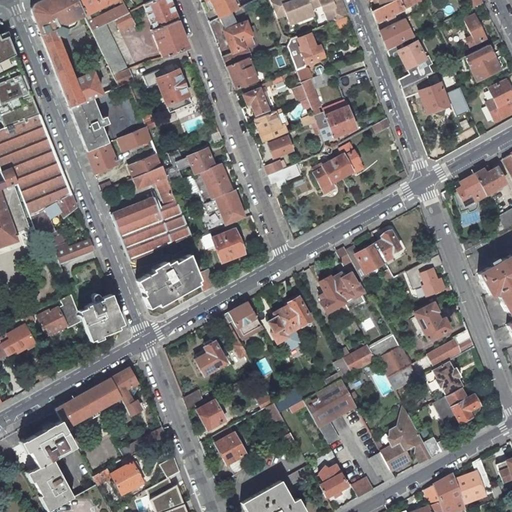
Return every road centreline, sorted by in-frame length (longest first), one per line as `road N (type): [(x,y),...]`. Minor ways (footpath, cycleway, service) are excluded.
road 1 (residential): [(10,0),(144,339)]
road 2 (residential): [(286,261),(184,0)]
road 3 (residential): [(511,412),(425,181)]
road 4 (residential): [(425,181),(354,0)]
road 5 (residential): [(144,339),(211,511)]
road 6 (residential): [(356,511),(511,423)]
road 7 (residential): [(0,421),(144,339)]
road 8 (residential): [(144,339),(286,261)]
road 9 (residential): [(286,261),(425,181)]
